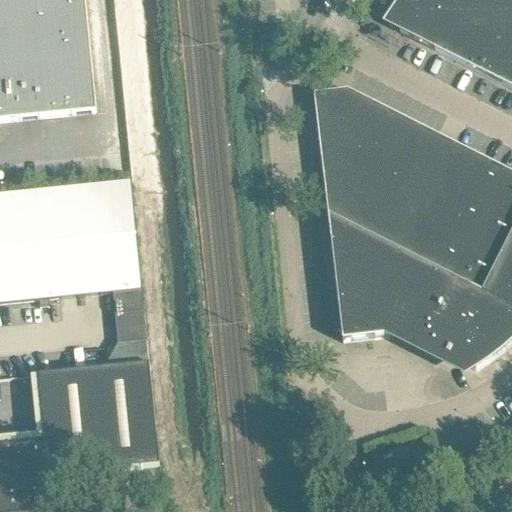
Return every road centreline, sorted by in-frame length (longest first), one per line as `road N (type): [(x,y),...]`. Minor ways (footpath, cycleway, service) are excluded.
road 1 (unclassified): [(511,376),(450,412),(382,425),(352,418),(299,374),(275,108),(280,88)]
road 2 (unknown): [(86,0),(103,109),(83,138),(0,149)]
road 3 (unclassified): [(328,37),(511,135)]
